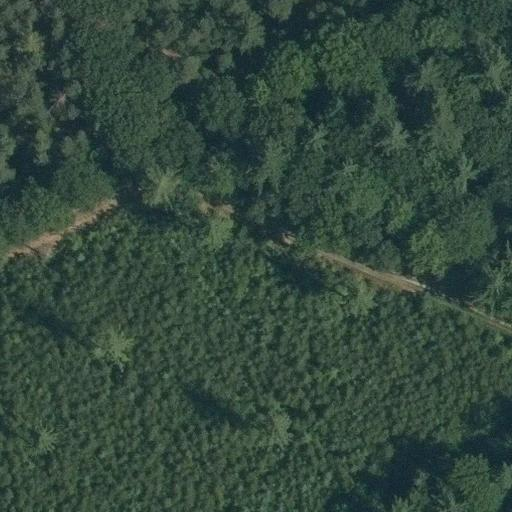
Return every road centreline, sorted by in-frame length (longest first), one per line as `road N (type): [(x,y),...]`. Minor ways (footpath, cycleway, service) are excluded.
road 1 (track): [(511,311),(163,144),(104,0)]
road 2 (track): [(0,230),(449,0)]
